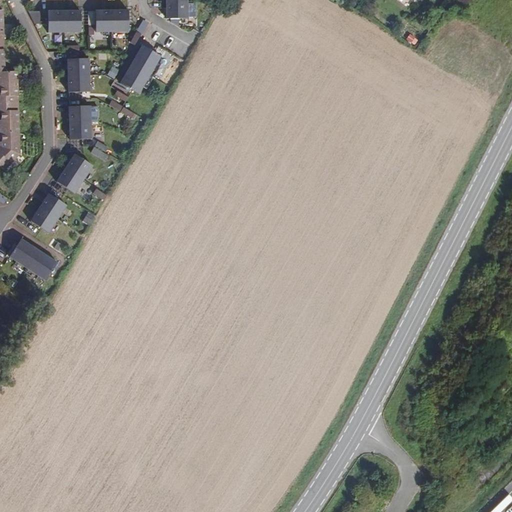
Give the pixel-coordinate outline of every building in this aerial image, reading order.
[(187,17),(187,0),(165,0),(166,17),(187,17)] [(79,31),(79,11),(47,10),(47,32),(79,31)] [(127,31),(127,10),(94,10),(94,31),(127,31)] [(40,11),(28,11),(34,23),(40,23),(40,11)] [(141,19),(135,30),(141,33),(146,22),(141,19)] [(141,33),(135,30),(129,43),(134,45),(141,33)] [(138,94),(159,56),(141,45),(119,83),(138,94)] [(89,91),(88,59),(66,59),(67,92),(89,91)] [(119,70),(112,66),(107,75),(114,79),(119,70)] [(0,107),(19,108),(18,71),(7,71),(0,71),(0,88),(0,94),(0,93),(0,107)] [(123,106),(111,100),(108,106),(120,112),(123,106)] [(90,139),(90,106),(68,106),(69,140),(90,139)] [(137,113),(123,106),(120,112),(134,119),(137,113)] [(0,134),(19,134),(19,108),(0,107),(0,111),(2,112),(3,118),(0,118),(0,134)] [(20,154),(19,134),(0,134),(0,136),(1,141),(0,143),(0,167),(5,171),(20,154)] [(94,147),(106,153),(109,147),(97,141),(94,147)] [(94,147),(93,147),(91,152),(106,160),(109,155),(106,153),(94,147)] [(75,192),(93,164),(75,152),(57,180),(75,192)] [(107,196),(95,187),(92,192),(104,201),(107,196)] [(49,233),(67,205),(49,193),(30,221),(49,233)] [(93,215),(88,212),(82,221),(87,224),(93,215)] [(58,262),(22,238),(10,256),(46,280),(58,262)] [(29,288),(21,283),(16,290),(24,295),(29,288)]
